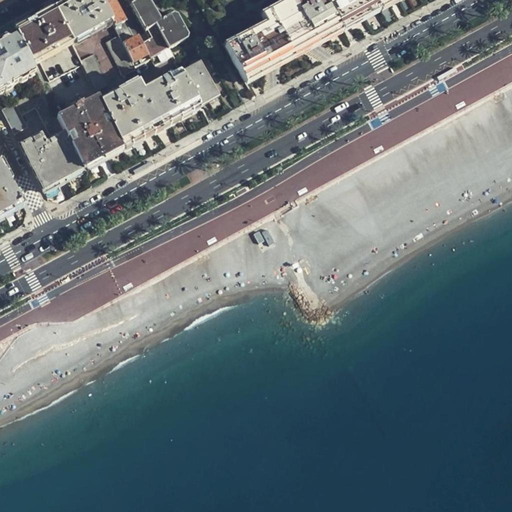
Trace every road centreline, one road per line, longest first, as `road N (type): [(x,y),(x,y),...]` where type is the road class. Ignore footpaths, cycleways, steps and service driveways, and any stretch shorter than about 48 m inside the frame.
road 1 (primary): [(0,299),(511,21)]
road 2 (primary): [(485,0),(50,237)]
